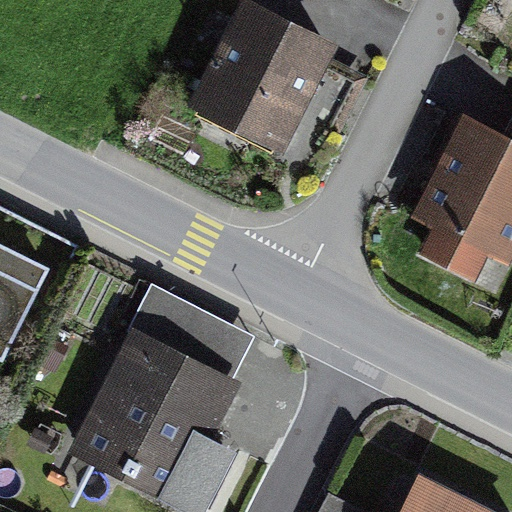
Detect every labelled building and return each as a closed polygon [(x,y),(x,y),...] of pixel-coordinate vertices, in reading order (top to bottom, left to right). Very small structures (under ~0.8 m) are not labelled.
[(345,68),(251,17),(192,127),(285,177),(345,68)] [(511,151),(511,153),(466,132),(417,240),(437,248),(426,273),(478,297),(485,280),(511,291),(511,151)] [(0,384),(5,388),(61,282),(0,249),(0,384)] [(181,511),(258,356),(152,305),(72,467),(164,511),(181,511)] [(459,511),(425,495),(416,511),(459,511)]
